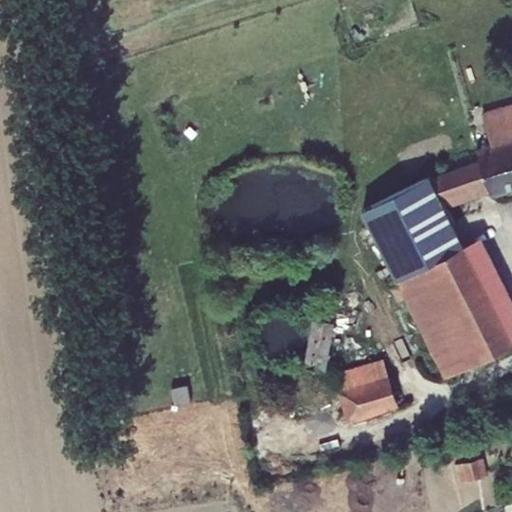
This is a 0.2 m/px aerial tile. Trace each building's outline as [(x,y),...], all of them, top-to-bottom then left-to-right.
[(480,159),(491,191),(492,195),(511,189),(511,102),(481,111),(491,143),(476,148),(480,159)] [(491,191),(480,159),(431,175),(362,209),(397,279),(465,245),(463,242),(446,206),(491,191)] [(463,242),(465,245),(511,338),(511,296),(481,235),(463,242)] [(511,338),(465,245),(397,279),(399,284),(391,288),(397,301),(406,297),(446,376),(511,343),(511,338)] [(313,313),(305,358),(307,358),(306,364),(327,368),(336,317),(313,313)] [(382,360),(333,376),(348,422),(399,405),(382,360)] [(484,456),(456,462),(460,481),(488,475),(484,456)]
